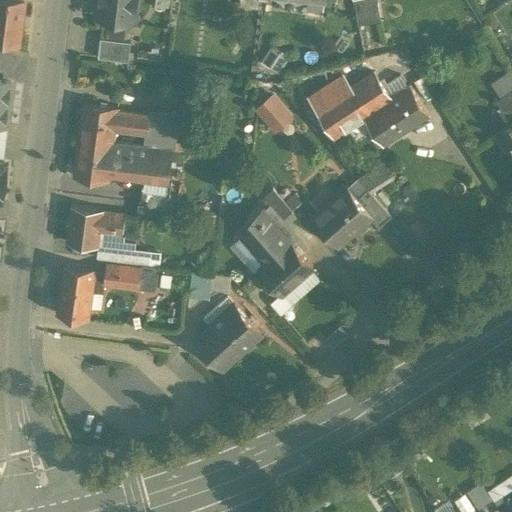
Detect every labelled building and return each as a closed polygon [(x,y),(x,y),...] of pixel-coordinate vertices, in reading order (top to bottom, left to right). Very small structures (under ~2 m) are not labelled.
[(20,0),(0,0),(0,37),(15,40),(20,0)] [(99,0),(100,0),(98,15),(131,19),(132,7),(137,8),(137,0),(99,0)] [(130,40),(100,36),(98,56),(128,59),(130,40)] [(276,40),(265,56),(282,67),(292,51),(276,40)] [(327,66),(291,75),(314,111),(319,107),(317,106),(342,90),(327,66)] [(342,90),(317,106),(319,107),(335,132),(364,113),(364,111),(390,94),(374,69),(342,90)] [(0,79),(0,121),(5,122),(10,80),(0,79)] [(390,94),(364,111),(364,113),(383,141),(429,112),(409,82),(390,94)] [(511,87),(500,95),(507,105),(511,101),(511,87)] [(272,93),(257,106),(270,121),(285,108),(272,93)] [(116,106),(84,102),(80,134),(112,138),(113,128),(116,107),(116,106)] [(148,112),(116,107),(113,128),(124,129),(143,131),(145,132),(148,112)] [(511,119),(497,130),(511,153),(511,119)] [(143,131),(124,129),(123,138),(142,140),(143,131)] [(112,138),(80,134),(74,175),(107,179),(108,170),(112,140),(112,138)] [(172,148),(112,140),(108,170),(142,174),(140,191),(159,193),(158,205),(164,205),(172,148)] [(383,158),(358,174),(367,185),(368,187),(392,172),(383,158)] [(357,194),(347,183),(312,213),(337,242),(352,230),(351,229),(370,212),(371,211),(357,194)] [(293,208),(272,185),(261,195),(267,202),(268,200),(283,217),(293,208)] [(368,187),(367,185),(357,194),(371,211),(370,212),(379,222),(390,212),(368,187)] [(159,193),(140,191),(139,202),(158,205),(159,193)] [(283,217),(268,200),(267,202),(257,211),(260,216),(242,233),(255,247),(258,245),(268,257),(259,266),(281,291),(282,291),(283,290),(313,263),(292,239),(298,234),(283,217)] [(125,211),(71,203),(66,239),(98,243),(99,229),(109,230),(108,238),(121,240),(125,211)] [(148,249),(104,244),(103,255),(147,260),(148,249)] [(141,265),(105,261),(104,267),(102,281),(138,286),(141,265)] [(104,267),(63,262),(56,311),(88,315),(93,279),(102,281),(104,267)] [(159,266),(141,264),(141,265),(138,286),(156,288),(159,266)] [(212,272),(191,269),(188,293),(209,296),(212,272)] [(282,291),(281,291),(271,299),(282,310),(292,301),(283,290),(282,291)] [(234,300),(211,320),(196,335),(223,365),(261,330),(234,300)] [(489,492),(472,465),(458,474),(476,501),(489,492)]
